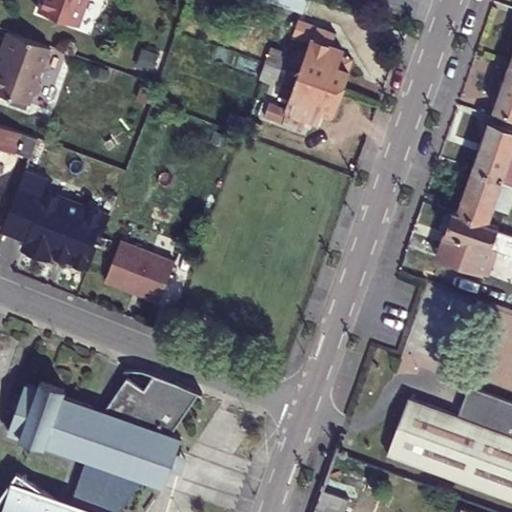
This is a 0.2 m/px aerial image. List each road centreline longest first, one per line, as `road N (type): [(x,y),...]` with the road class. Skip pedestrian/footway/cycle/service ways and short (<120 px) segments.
road 1 (residential): [(456,0),(353,266),(309,407)]
road 2 (residential): [(0,288),(309,407)]
